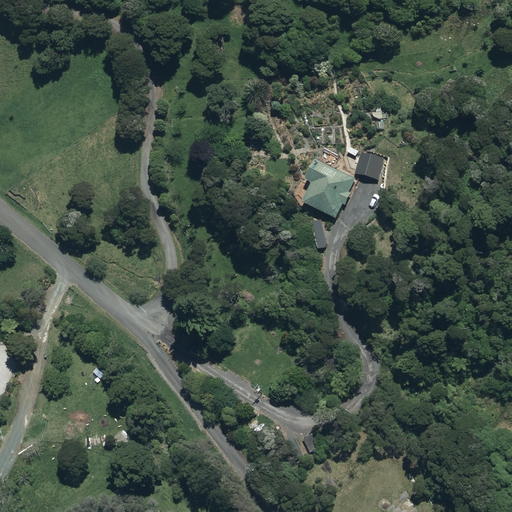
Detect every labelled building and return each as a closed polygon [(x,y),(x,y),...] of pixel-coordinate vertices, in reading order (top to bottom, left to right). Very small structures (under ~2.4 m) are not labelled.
[(385,159),(363,153),(356,175),(378,182),(385,159)] [(356,181),(317,165),(309,185),(313,187),(305,207),(339,222),(356,181)] [(322,223),(311,225),(315,243),(326,241),(322,223)] [(321,448),(310,428),(291,438),(302,458),(321,448)] [(122,431),(113,441),(123,451),(133,442),(122,431)]
